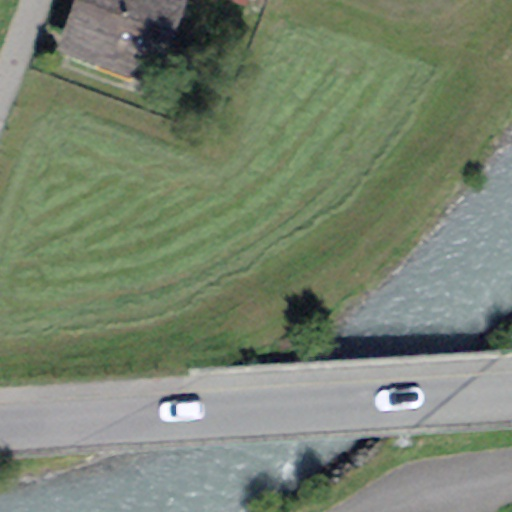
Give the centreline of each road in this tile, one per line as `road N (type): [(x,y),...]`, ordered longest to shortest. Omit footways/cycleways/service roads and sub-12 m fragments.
road 1 (residential): [(485,398),(168,413)]
road 2 (residential): [(0,420),(168,413)]
road 3 (residential): [(352,511),(419,487),(511,479)]
